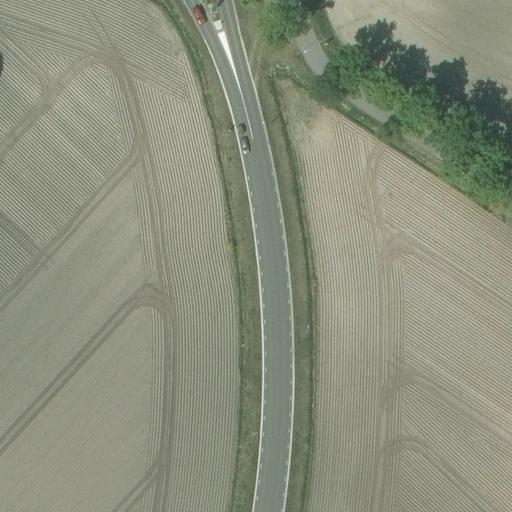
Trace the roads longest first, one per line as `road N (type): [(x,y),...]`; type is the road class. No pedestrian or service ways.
road 1 (secondary): [(229,64),(261,191),(275,311),(267,511)]
road 2 (unclassified): [(511,199),(336,85),(286,0)]
